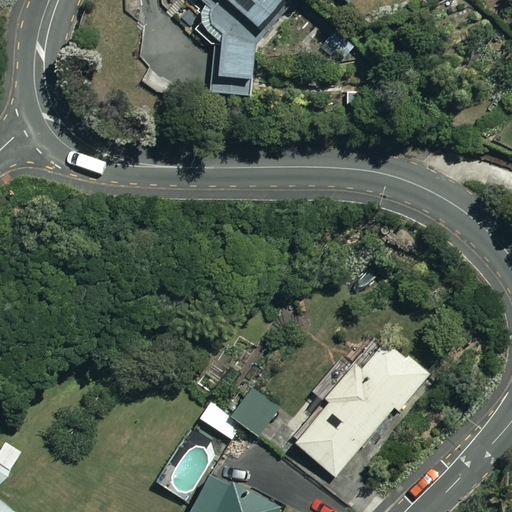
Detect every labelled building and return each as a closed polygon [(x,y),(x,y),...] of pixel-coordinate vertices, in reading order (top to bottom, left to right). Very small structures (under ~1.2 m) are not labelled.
[(197,30),(219,53),(216,102),(259,104),(264,42),(296,7),(288,0),(200,0),(215,13),(197,30)] [(332,0),(334,2),(335,0),(343,0),(355,10),(362,0),(332,0)] [(432,381),(393,347),(369,376),(363,371),(332,407),(336,411),(303,450),(340,482),(400,412),(403,415),(432,381)] [(283,412),(258,395),(238,424),(263,441),(283,412)] [(26,455),(9,444),(0,457),(0,483),(6,487),(26,455)] [(276,511),(217,482),(201,511),(276,511)] [(15,511),(3,502),(0,505),(0,511),(15,511)]
